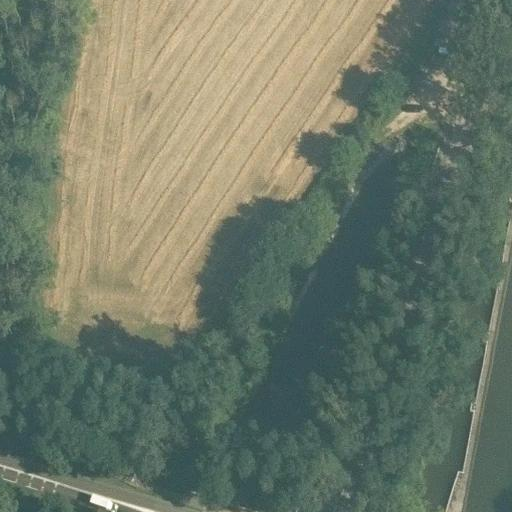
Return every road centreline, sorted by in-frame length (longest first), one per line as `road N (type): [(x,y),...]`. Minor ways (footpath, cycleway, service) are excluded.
road 1 (unclassified): [(340,511),(432,233)]
road 2 (residential): [(432,233),(481,0)]
road 3 (tertiary): [(139,511),(0,467)]
